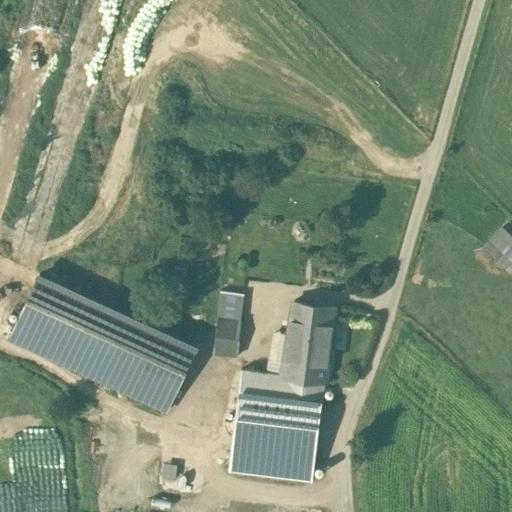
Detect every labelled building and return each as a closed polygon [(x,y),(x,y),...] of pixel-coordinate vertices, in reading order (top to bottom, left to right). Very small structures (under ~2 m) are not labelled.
[(511,232),(501,222),(481,243),(509,268),(511,264),(511,232)] [(195,335),(49,270),(21,333),(167,398),(195,335)] [(246,291),(223,288),(215,352),(239,355),(246,291)] [(245,365),(232,465),(314,476),(337,307),(306,302),(304,317),(291,315),(283,370),(245,365)] [(232,498),(229,511),(309,511),(310,509),(232,498)]
